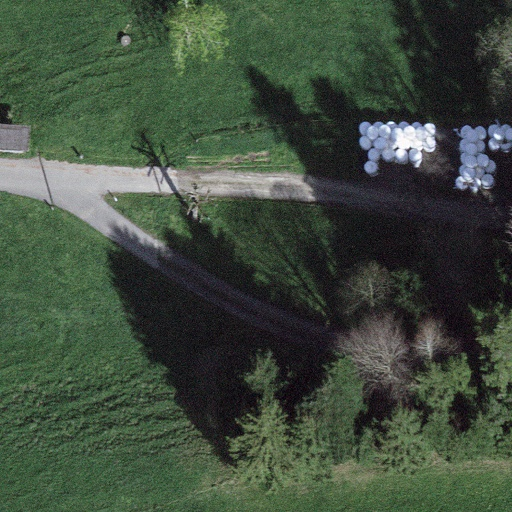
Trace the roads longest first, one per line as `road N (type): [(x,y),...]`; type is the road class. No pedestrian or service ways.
road 1 (track): [(0,192),(126,239),(275,327),(321,344),(369,356),(511,348)]
road 2 (track): [(511,204),(0,186)]
